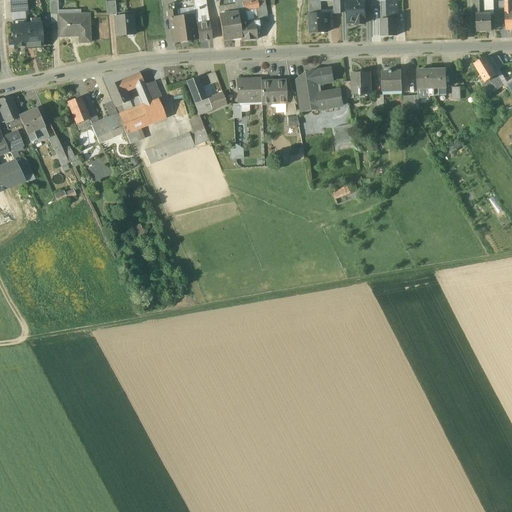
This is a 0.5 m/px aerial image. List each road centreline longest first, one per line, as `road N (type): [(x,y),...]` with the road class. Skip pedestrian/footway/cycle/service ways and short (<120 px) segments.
road 1 (unclassified): [(0,88),(161,57),(511,46)]
road 2 (track): [(35,345),(511,260)]
